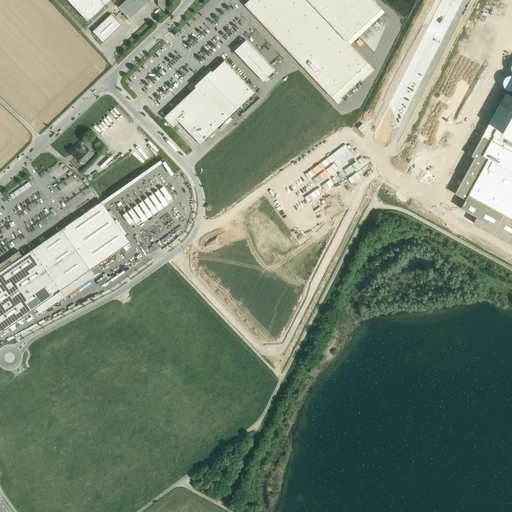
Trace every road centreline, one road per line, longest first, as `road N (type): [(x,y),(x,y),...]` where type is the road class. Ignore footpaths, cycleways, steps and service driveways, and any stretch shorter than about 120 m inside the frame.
road 1 (track): [(140,511),(261,420),(366,212)]
road 2 (residential): [(171,254),(266,356),(281,355),(382,165)]
road 3 (unclassified): [(106,81),(195,180),(198,224),(171,254)]
road 4 (track): [(511,269),(408,212),(366,212)]
road 5 (unclassified): [(121,291),(16,350)]
